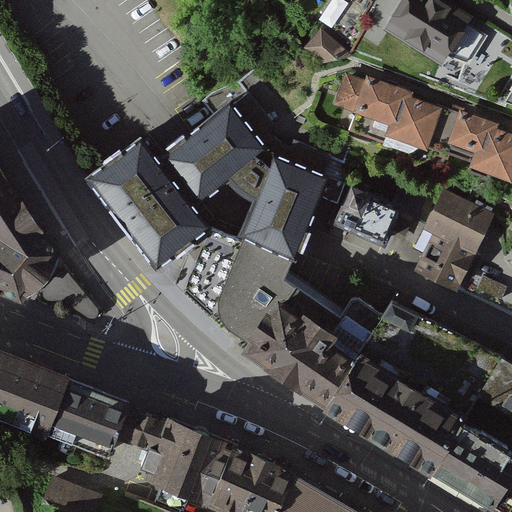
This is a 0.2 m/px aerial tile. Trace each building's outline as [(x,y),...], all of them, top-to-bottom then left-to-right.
[(483,19),(451,0),(411,0),(411,1),(409,0),(391,0),(379,21),(455,66),(483,19)] [(352,51),(327,27),(309,47),(329,63),(347,60),(352,51)] [(390,145),(407,98),(408,94),(370,80),(368,84),(354,79),(357,70),(351,68),(337,73),(334,82),(345,86),(339,101),(358,108),(354,120),(374,128),(370,137),(390,145)] [(248,236),(294,254),(320,191),(340,200),(347,183),(344,162),(331,157),(331,155),(294,139),(291,146),(287,144),(282,141),(278,139),(274,136),(268,128),(274,124),(249,92),(248,93),(238,82),(213,93),(202,101),(214,115),(230,103),(265,147),(226,177),(230,181),(240,190),(248,196),(256,199),(242,233),(248,236)] [(436,109),(407,98),(390,145),(409,152),(416,165),(437,155),(453,110),(438,104),(436,109)] [(192,203),(226,177),(265,147),(230,103),(214,115),(157,158),(140,137),(89,177),(157,265),(174,251),(177,255),(194,242),(191,238),(208,225),(192,203)] [(479,164),(492,129),(494,125),(453,110),(437,155),(448,159),(450,153),(479,164)] [(511,136),(492,129),(479,164),(509,175),(511,168),(511,136)] [(0,288),(25,298),(38,283),(45,288),(43,292),(43,297),(46,299),(49,300),(62,300),(88,317),(92,318),(95,317),(98,315),(99,312),(99,307),(70,271),(64,269),(59,271),(56,274),(49,269),(59,256),(0,164),(0,288)] [(393,203),(352,185),(337,220),(384,242),(399,208),(417,216),(428,194),(403,182),(393,203)] [(474,206),(444,191),(427,225),(436,230),(433,237),(423,232),(416,247),(426,252),(417,268),(456,288),(476,249),(475,249),(492,215),(490,214),(492,208),(477,200),(474,206)] [(294,254),(248,236),(240,256),(219,296),(217,307),(219,318),(224,325),(231,332),(230,334),(239,341),(241,338),(252,345),(248,350),(327,404),(385,314),(360,297),(352,298),(341,316),(285,277),(294,254)] [(206,249),(199,269),(220,276),(227,256),(206,249)] [(507,287),(484,276),(478,288),(502,299),(507,287)] [(385,314),(327,404),(433,468),(462,421),(480,393),(502,356),(394,301),(385,314)] [(15,358),(0,352),(0,411),(48,429),(49,427),(68,378),(15,358)] [(511,361),(502,356),(480,393),(511,411),(511,361)] [(128,401),(68,378),(49,427),(78,439),(77,441),(91,447),(92,444),(110,451),(116,432),(128,401)] [(233,442),(128,401),(116,432),(149,446),(141,464),(150,467),(148,474),(210,498),(233,442)] [(462,421),(433,468),(504,511),(508,511),(511,505),(511,451),(507,449),(509,446),(482,430),(480,432),(462,421)] [(274,511),(295,470),(233,442),(210,498),(221,503),(219,507),(221,509),(219,511),(233,511),(235,509),(241,511),(274,511)] [(367,511),(295,470),(274,511),(367,511)] [(44,501),(77,511),(92,511),(100,489),(53,474),(44,501)]
